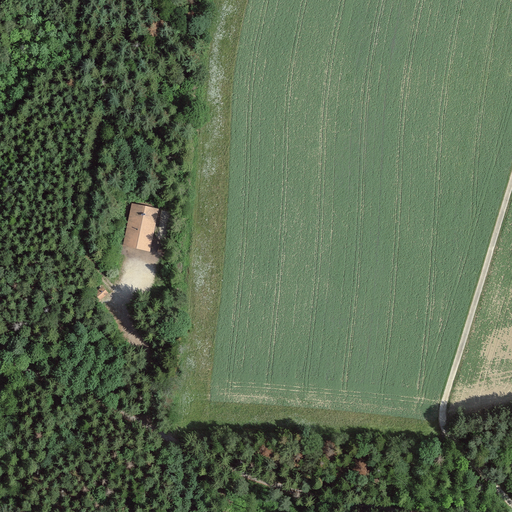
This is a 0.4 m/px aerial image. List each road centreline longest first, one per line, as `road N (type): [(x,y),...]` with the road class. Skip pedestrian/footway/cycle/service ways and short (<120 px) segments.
road 1 (unclassified): [(0,356),(279,483),(404,511)]
road 2 (track): [(511,174),(441,416),(511,505)]
road 3 (track): [(121,295),(96,269),(83,232),(124,0)]
